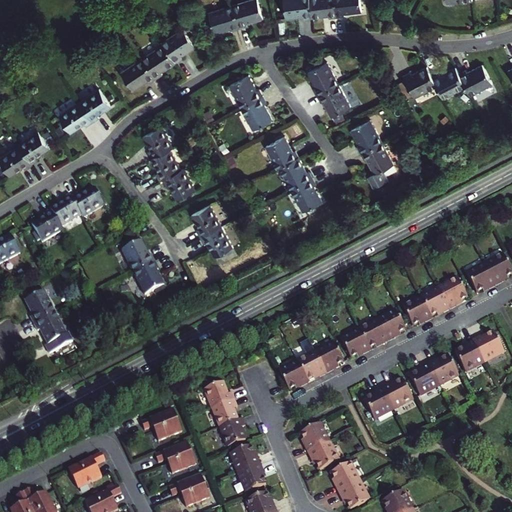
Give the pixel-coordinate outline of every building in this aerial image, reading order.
[(257,0),(246,0),(233,4),(240,27),(246,25),(246,22),(263,17),(257,0)] [(309,0),(284,0),(286,17),(304,15),(304,17),(312,17),(309,0)] [(335,0),(309,0),(312,17),(329,15),(330,17),(337,16),(335,0)] [(335,0),(337,16),(345,15),(344,13),(361,11),(360,0),(335,0)] [(240,27),(233,4),(209,11),(215,32),(232,27),(233,29),(240,27)] [(163,43),(175,62),(182,57),(180,55),(195,45),(183,28),(162,42),(163,43)] [(175,62),(163,43),(142,57),(156,77),(162,73),(161,71),(175,62)] [(156,77),(142,57),(122,71),(134,89),(148,79),(150,81),(156,77)] [(317,96),(339,84),(328,62),(309,72),(317,88),(314,89),(317,96)] [(460,74),(466,86),(471,95),(493,84),(483,65),(468,72),(467,70),(460,74)] [(414,97),(437,86),(432,76),(427,67),(411,75),(410,73),(403,76),(414,97)] [(437,86),(443,98),(466,86),(460,74),(456,67),(441,75),(439,73),(432,76),(437,86)] [(230,85),(242,107),(263,96),(259,89),(257,90),(249,75),(230,85)] [(351,107),(339,84),(317,96),(321,102),(323,101),(331,117),(351,107)] [(100,88),(80,101),(93,121),(100,116),(98,114),(112,105),(100,88)] [(263,96),(242,107),(253,130),(272,120),(264,105),(267,104),(263,96)] [(71,131),(84,123),(86,125),(93,121),(80,101),(60,114),(71,131)] [(371,120),(351,129),(360,145),(357,147),(361,153),(382,142),(371,120)] [(171,149),(174,147),(163,126),(144,135),(152,150),(149,151),(152,158),(171,149)] [(19,144),(32,163),(38,158),(37,156),(50,147),(39,130),(19,143),(19,144)] [(278,168),(280,167),(299,157),(296,150),(293,151),(285,136),(266,146),(278,168)] [(394,165),(382,142),(361,153),(364,160),(367,159),(375,175),(371,177),(376,186),(389,179),(385,170),(394,165)] [(32,163),(19,144),(0,156),(0,158),(11,174),(24,166),(26,168),(33,164),(32,163)] [(163,179),(182,169),(171,149),(152,158),(160,172),(156,175),(159,181),(163,179)] [(280,167),(291,189),(313,178),(309,170),(307,172),(299,157),(280,167)] [(182,169),(163,179),(167,186),(170,184),(177,199),(195,189),(185,168),(182,169)] [(322,202),(314,186),(317,185),(313,178),(291,189),(303,212),(322,202)] [(79,193),(72,197),(83,215),(84,218),(104,206),(94,188),(81,196),(79,193)] [(52,209),(62,227),(83,215),(72,197),(71,194),(65,198),(66,200),(52,209)] [(201,236),(221,226),(211,205),(193,215),(201,228),(198,230),(201,236)] [(46,216),(33,224),(43,242),(64,230),(62,227),(52,209),(44,213),(46,216)] [(205,243),(208,242),(215,256),(233,247),(221,226),(201,236),(205,243)] [(0,263),(21,253),(11,235),(0,240),(0,263)] [(122,251),(133,273),(155,262),(151,255),(149,256),(141,241),(122,251)] [(503,255),(484,264),(495,286),(501,283),(500,279),(506,276),(511,274),(503,255)] [(164,285),(156,269),(158,268),(155,262),(133,273),(145,295),(164,285)] [(474,293),(480,289),(486,287),(488,290),(495,286),(484,264),(465,274),(474,293)] [(456,280),(437,289),(448,310),(455,307),(454,304),(459,301),(465,298),(456,280)] [(437,289),(419,298),(428,317),(433,314),(440,311),(441,314),(448,310),(437,289)] [(30,317),(33,324),(55,313),(44,291),(24,301),(32,316),(30,317)] [(409,326),(415,323),(421,320),(422,323),(430,320),(428,317),(419,298),(400,308),(409,326)] [(394,311),(375,320),(386,342),(394,338),(393,336),(398,333),(404,330),(394,311)] [(67,335),(55,313),(33,324),(37,331),(40,330),(48,345),(45,346),(49,354),(73,342),(69,334),(67,335)] [(386,342),(375,320),(357,330),(367,349),(372,346),(378,343),(379,346),(386,342)] [(367,349),(357,330),(338,339),(347,359),(353,356),(360,353),(361,355),(368,352),(367,349)] [(470,341),(481,364),(501,353),(491,333),(484,337),(478,340),(477,338),(470,341)] [(458,351),(452,354),(462,374),(481,364),(470,341),(463,345),(464,348),(458,351)] [(332,343),(313,352),(324,374),(331,371),(329,368),(335,365),(341,362),(332,343)] [(324,374),(313,352),(294,362),(304,381),(309,378),(315,375),(317,378),(324,374)] [(425,366),(436,388),(456,377),(446,358),(439,361),(433,364),(432,362),(425,366)] [(304,381),(294,362),(275,371),(286,390),(291,387),(296,385),(298,388),(306,384),(304,381)] [(417,398),(436,388),(425,366),(418,369),(419,372),(413,375),(407,378),(417,398)] [(377,389),(389,412),(408,402),(398,382),(391,385),(386,388),(385,387),(384,385),(377,389)] [(201,391),(209,410),(231,401),(228,394),(224,396),(219,384),(201,391)] [(371,421),(389,412),(377,389),(370,393),(371,394),(372,395),(366,398),(360,402),(371,421)] [(231,401),(209,410),(217,429),(234,422),(230,410),(234,408),(231,401)] [(170,410),(138,424),(141,432),(150,428),(156,442),(179,433),(170,410)] [(234,422),(217,429),(225,449),(242,442),(237,429),(242,427),(239,420),(234,422)] [(326,443),(316,425),(297,435),(299,440),(303,446),(300,448),(304,454),(326,443)] [(184,443),(152,456),(155,464),(163,461),(169,475),(193,466),(184,443)] [(335,461),(326,443),(304,454),(307,462),(310,460),(313,466),(315,471),(335,461)] [(252,459),(249,453),(247,447),(227,455),(235,474),(258,465),(255,458),(252,459)] [(101,451),(67,468),(77,488),(101,476),(95,464),(105,459),(101,451)] [(327,473),(330,478),(333,484),(330,486),(334,493),(356,482),(346,464),(327,473)] [(258,465),(235,474),(243,493),(262,485),(260,479),(257,473),(261,472),(258,465)] [(198,477),(166,489),(169,498),(178,495),(183,509),(207,499),(198,477)] [(365,500),(356,482),(334,493),(338,500),(341,499),(344,504),(347,509),(365,500)] [(117,484),(84,502),(89,511),(112,511),(118,509),(112,497),(121,492),(117,484)] [(55,511),(47,493),(36,499),(30,488),(23,492),(33,511),(55,511)] [(245,499),(250,511),(268,511),(276,509),(273,502),(269,503),(267,497),(265,491),(245,499)] [(379,501),(382,507),(385,511),(405,511),(409,510),(399,491),(379,501)] [(10,511),(33,511),(23,492),(15,496),(21,506),(10,511)]
